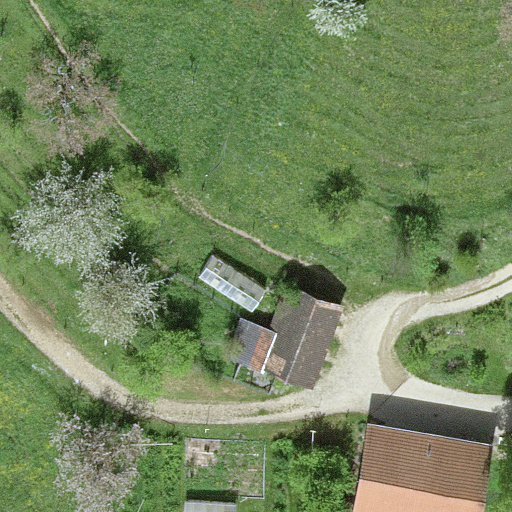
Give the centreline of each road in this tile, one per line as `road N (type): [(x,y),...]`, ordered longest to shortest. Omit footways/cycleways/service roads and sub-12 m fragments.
road 1 (track): [(0,296),(82,380),(136,406),(193,417),(282,411),(357,394),(511,412)]
road 2 (track): [(357,394),(363,338),(403,314),(511,281)]
